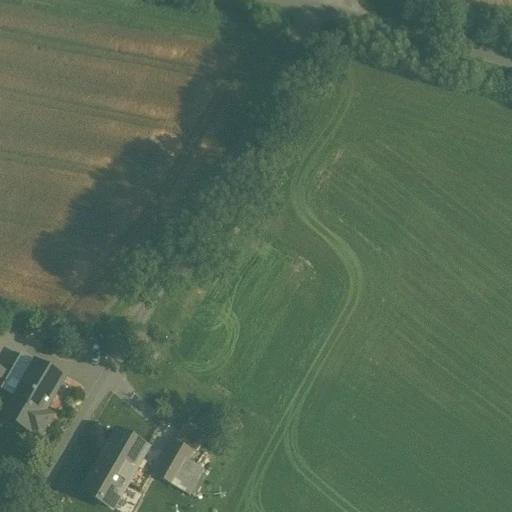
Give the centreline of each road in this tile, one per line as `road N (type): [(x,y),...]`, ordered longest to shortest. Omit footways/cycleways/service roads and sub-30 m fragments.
road 1 (unclassified): [(26,511),(319,8)]
road 2 (unclassified): [(319,8),(511,62)]
